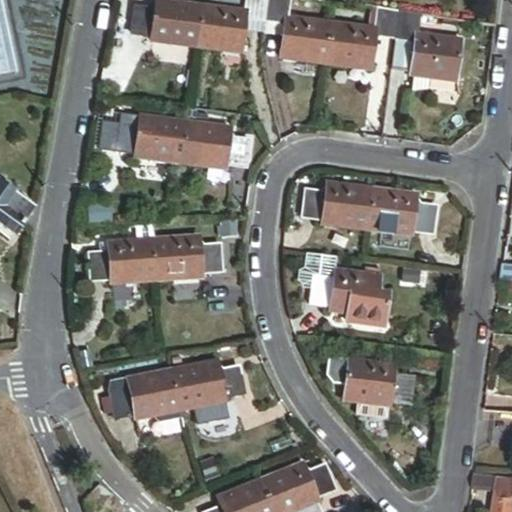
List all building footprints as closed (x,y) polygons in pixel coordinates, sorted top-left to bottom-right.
[(0,0),(0,75),(16,73),(0,0)] [(248,0),(247,12),(202,7),(196,48),(241,54),(246,20),(266,22),(268,0),(248,0)] [(287,18),(289,0),(268,0),(266,22),(286,25),(281,59),(326,65),(331,24),(287,18)] [(196,48),(202,7),(158,1),(156,10),(137,8),(133,34),(153,37),(152,42),(196,48)] [(377,30),(331,24),(326,65),(371,71),(376,36),(396,39),(399,13),(380,10),(377,30)] [(417,35),(420,17),(399,13),(396,39),(391,70),(411,73),(410,77),(414,77),(414,76),(430,79),(456,82),(462,42),(417,35)] [(429,91),(430,79),(414,76),(414,77),(412,93),(429,91)] [(181,165),(187,122),(141,116),(140,127),(120,125),(116,151),(136,153),(135,159),(181,165)] [(231,128),(187,122),(181,165),(226,170),(226,164),(246,167),(249,141),(230,138),(231,128)] [(0,228),(13,237),(33,208),(0,184),(0,228)] [(322,225),(368,231),(373,191),(327,185),(326,195),(306,192),(303,219),(322,221),(322,225)] [(373,191),(368,231),(412,237),(413,233),(433,236),(437,210),(416,207),(418,197),(373,191)] [(198,238),(154,241),(156,283),(202,280),(201,274),(221,273),(219,246),(199,247),(198,238)] [(156,283),(154,241),(109,244),(110,254),(100,255),(89,255),(91,283),(112,281),(112,285),(156,283)] [(109,244),(99,244),(100,255),(110,254),(109,244)] [(338,274),(340,259),(306,255),(305,269),(299,271),(298,283),(302,286),(316,288),(317,281),(337,284),(338,274)] [(511,266),(504,265),(502,281),(511,282),(511,266)] [(316,288),(313,307),(332,310),(332,313),(349,316),(377,320),(380,295),(382,280),(338,274),(337,284),(317,281),(316,288)] [(390,297),(380,295),(377,320),(349,316),(348,326),(386,331),(390,297)] [(439,362),(414,359),(412,370),(437,373),(439,362)] [(215,362),(170,371),(178,412),(224,403),(223,398),(242,394),(236,368),(217,372),(215,362)] [(349,362),(344,402),(389,407),(389,403),(410,405),(413,379),(393,376),(394,368),(349,362)] [(133,416),(134,421),(153,418),(178,412),(170,371),(125,381),(127,391),(109,394),(108,395),(113,420),(133,416)] [(127,391),(125,381),(107,384),(109,394),(127,391)] [(158,424),(180,420),(178,412),(153,418),(154,422),(158,424)] [(316,499),(334,491),(324,466),(305,473),(302,464),(259,480),(271,511),(319,511),(316,503),(317,503),(316,499)] [(499,477),(477,475),(474,491),(497,493),(499,477)] [(511,511),(511,478),(499,477),(497,493),(494,511),(511,511)] [(271,511),(259,480),(216,497),(220,508),(209,511),(271,511)] [(85,511),(99,511),(112,498),(98,487),(82,504),(85,511)]
